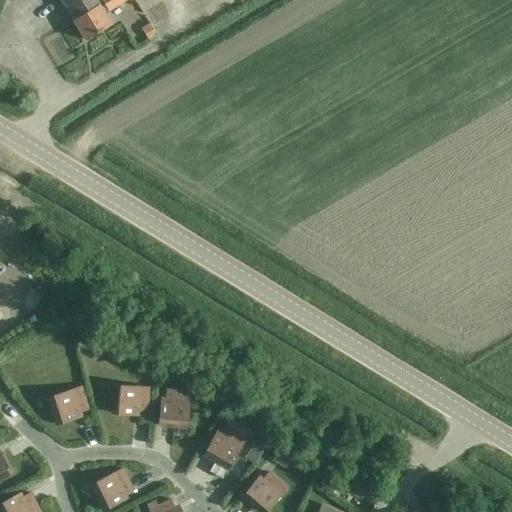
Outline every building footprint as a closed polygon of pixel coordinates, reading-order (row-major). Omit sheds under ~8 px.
[(61,0),(86,40),(111,24),(105,13),(125,0),(61,0)] [(150,23),(142,28),(148,39),(157,33),(150,23)] [(0,265),(0,289),(7,294),(18,277),(0,265)] [(111,412),(134,414),(134,409),(138,409),(138,410),(147,411),(150,387),(114,384),(111,412)] [(47,397),(56,424),(78,417),(76,412),(80,410),(80,411),(89,409),(82,386),(47,397)] [(167,402),(161,402),(159,425),(187,427),(190,391),(167,389),(166,398),(167,398),(167,402)] [(228,469),(246,437),(249,433),(228,421),(221,433),(222,434),(220,437),(215,435),(203,454),(228,469)] [(278,450),(273,458),(285,466),(290,458),(278,450)] [(0,478),(11,472),(0,452),(0,478)] [(90,484),(103,510),(123,499),(121,494),(124,492),(125,493),(133,489),(122,468),(90,484)] [(256,479),(242,496),(259,511),(265,511),(287,487),(269,472),(263,479),(263,480),(261,483),(256,479)] [(17,494),(0,503),(0,511),(40,511),(31,493),(22,497),(23,498),(19,500),(17,494)] [(170,499),(149,510),(150,511),(182,511),(180,509),(175,511),(173,508),(174,507),(170,499)]
